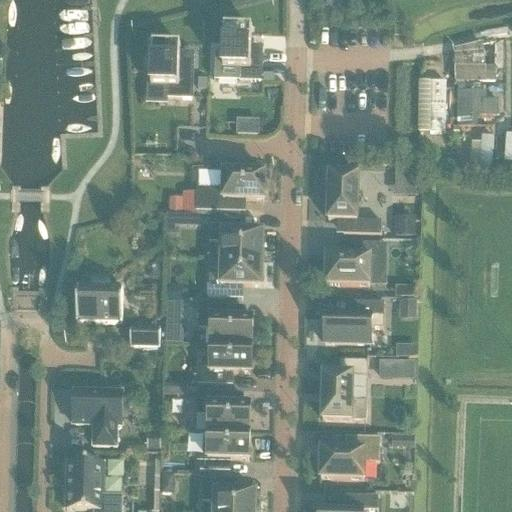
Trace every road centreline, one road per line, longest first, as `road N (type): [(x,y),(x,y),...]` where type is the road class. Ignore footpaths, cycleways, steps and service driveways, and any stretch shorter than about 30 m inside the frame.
road 1 (residential): [(281,511),(297,0)]
road 2 (residential): [(1,511),(8,319),(46,319),(42,511)]
